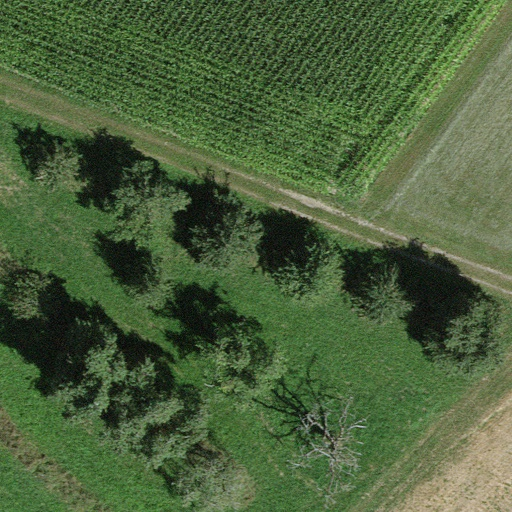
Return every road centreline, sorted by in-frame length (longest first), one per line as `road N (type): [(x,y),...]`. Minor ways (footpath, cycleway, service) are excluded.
road 1 (track): [(511,289),(0,90)]
road 2 (track): [(511,347),(356,511)]
